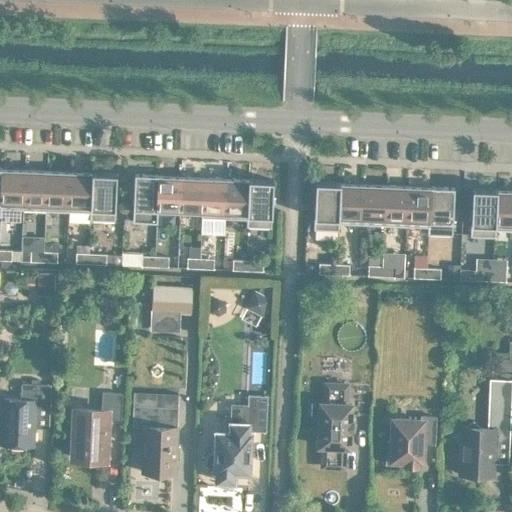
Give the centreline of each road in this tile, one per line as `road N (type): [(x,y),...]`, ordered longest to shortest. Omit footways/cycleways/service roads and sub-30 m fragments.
road 1 (unclassified): [(511,132),(0,110)]
road 2 (residential): [(511,14),(182,0)]
